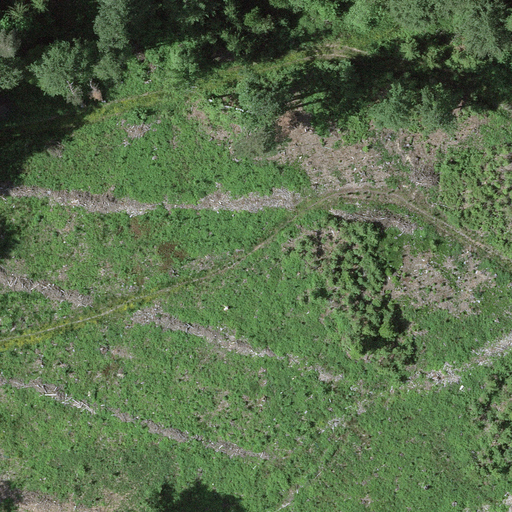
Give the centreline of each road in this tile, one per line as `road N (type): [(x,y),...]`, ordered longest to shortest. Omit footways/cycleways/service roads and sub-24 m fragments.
road 1 (track): [(0,362),(18,364),(274,265),(348,169),(511,258)]
road 2 (track): [(0,111),(44,111),(419,44),(496,44),(511,58)]
road 3 (track): [(71,511),(58,501),(18,364)]
